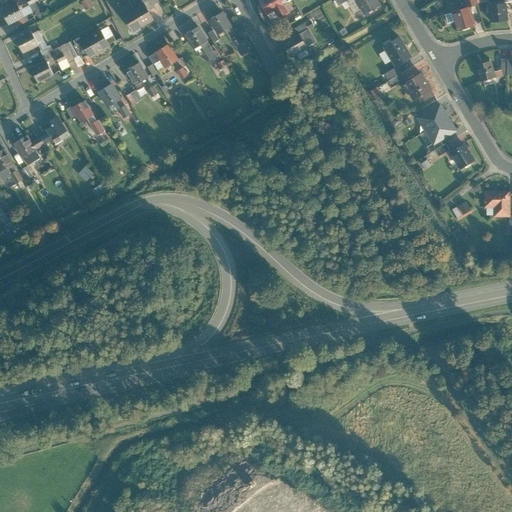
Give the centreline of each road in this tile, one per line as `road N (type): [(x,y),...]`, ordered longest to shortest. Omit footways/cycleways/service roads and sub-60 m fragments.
road 1 (secondary): [(123,214),(170,208),(205,228),(224,254),(227,303),(192,347),(88,381)]
road 2 (secondary): [(88,381),(408,315)]
road 3 (secondary): [(408,315),(325,294),(234,224),(185,201),(156,200),(123,214)]
road 4 (residential): [(30,110),(213,0)]
road 5 (tertiary): [(123,214),(0,279)]
road 6 (residential): [(437,60),(493,156),(511,168)]
